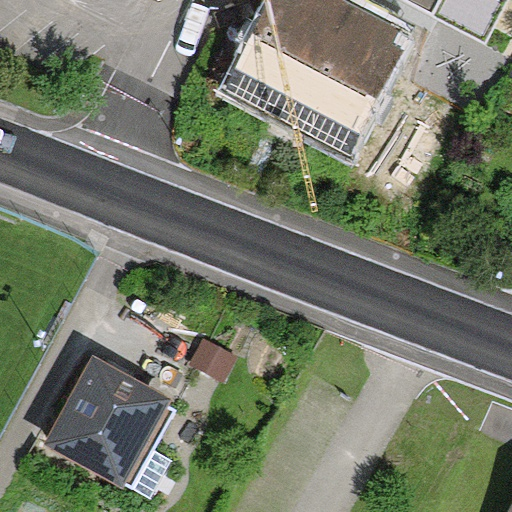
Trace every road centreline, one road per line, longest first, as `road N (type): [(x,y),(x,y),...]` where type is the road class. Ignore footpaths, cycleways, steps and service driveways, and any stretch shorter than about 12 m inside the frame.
road 1 (tertiary): [(511,353),(85,186)]
road 2 (residential): [(186,0),(85,186)]
